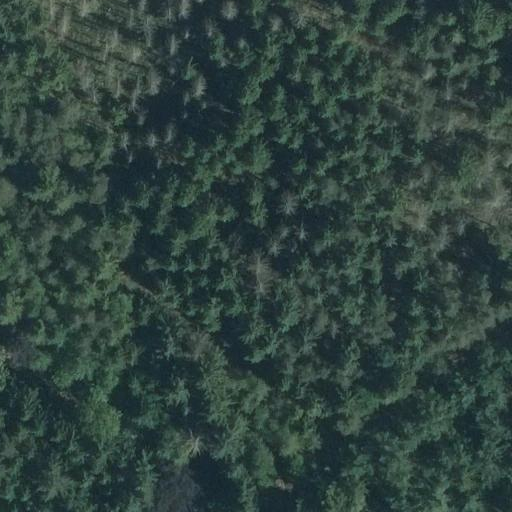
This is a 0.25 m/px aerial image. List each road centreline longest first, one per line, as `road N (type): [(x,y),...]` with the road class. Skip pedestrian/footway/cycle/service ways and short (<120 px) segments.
road 1 (track): [(511,311),(266,502),(246,504)]
road 2 (track): [(228,504),(0,335)]
road 3 (track): [(249,511),(511,506)]
road 4 (track): [(0,457),(225,509)]
